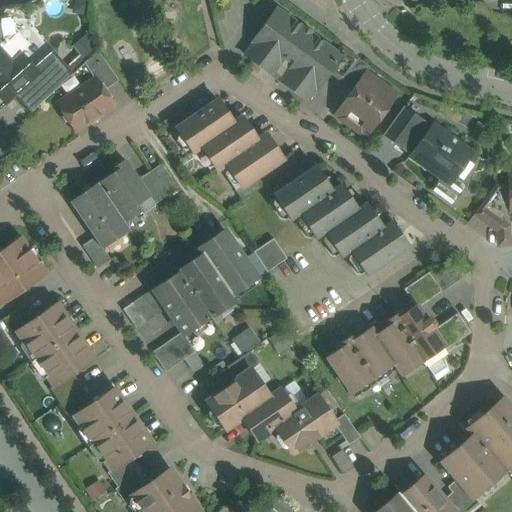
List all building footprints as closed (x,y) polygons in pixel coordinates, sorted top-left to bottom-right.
[(337,53),(276,9),(252,42),(254,44),(245,55),(306,100),(315,88),(317,89),(329,72),(341,56),(337,53)] [(10,18),(0,19),(0,98),(4,103),(20,88),(38,72),(36,69),(21,52),(24,49),(25,45),(16,35),(12,35),(9,20),(10,20),(10,18)] [(359,59),(341,46),(337,53),(341,56),(329,72),(342,82),(345,79),(359,59)] [(118,81),(98,51),(84,63),(94,79),(95,79),(103,91),(118,81)] [(51,55),(36,69),(38,72),(39,72),(20,88),(37,106),(70,76),(51,55)] [(359,59),(345,79),(354,86),(364,73),(365,73),(369,67),(359,59)] [(365,73),(364,73),(354,86),(336,112),(350,122),(350,126),(360,133),(364,132),(368,135),(396,96),(365,73)] [(94,79),(58,104),(63,112),(61,117),(65,123),(70,122),(76,130),(112,106),(103,91),(95,79),(94,79)] [(315,116),(327,97),(315,90),(304,109),(315,116)] [(201,147),(234,123),(218,100),(193,118),(176,129),(177,130),(193,153),(201,147)] [(423,121),(404,106),(383,135),(403,150),(423,121)] [(185,107),(164,122),(171,133),(177,130),(176,129),(193,118),(185,107)] [(234,123),(201,147),(217,170),(225,164),(258,141),(258,140),(242,117),(234,123)] [(473,152),(433,123),(430,126),(423,121),(403,150),(409,155),(408,157),(440,179),(431,191),(451,205),(465,185),(455,178),(473,152)] [(258,141),(225,164),(240,187),(241,188),(257,176),(283,159),(266,135),(258,140),(258,141)] [(125,160),(110,170),(112,174),(97,184),(124,223),(141,212),(136,205),(148,197),(149,196),(138,180),(125,160)] [(178,189),(161,164),(150,172),(167,196),(178,189)] [(299,215),(332,190),(316,166),(273,195),(290,221),(299,215)] [(167,196),(150,172),(138,180),(149,196),(148,197),(154,205),(167,196)] [(257,176),(241,188),(240,187),(235,190),(242,201),(264,186),(257,176)] [(97,184),(70,202),(94,238),(101,249),(102,248),(129,230),(124,223),(97,184)] [(332,190),(299,215),(316,239),(324,233),(358,209),(341,184),(332,190)] [(509,184),(495,185),(477,209),(498,224),(500,220),(503,216),(511,216),(511,212),(510,212),(509,184)] [(358,209),(324,233),(341,258),(350,252),(383,227),(366,203),(358,209)] [(500,220),(498,224),(477,209),(473,214),(497,232),(498,246),(509,245),(508,226),(500,220)] [(383,227),(350,252),(366,276),(409,247),(392,221),(383,227)] [(247,263),(225,230),(199,248),(203,254),(204,254),(231,294),(232,294),(255,277),(256,277),(247,263)] [(20,237),(0,250),(0,306),(46,275),(20,237)] [(94,238),(82,246),(97,268),(110,259),(102,248),(101,249),(94,238)] [(273,239),(253,252),(256,257),(267,272),(287,259),(273,239)] [(231,294),(204,254),(203,254),(179,271),(210,317),(236,300),(232,294),(231,294)] [(267,272),(256,257),(247,263),(256,277),(255,277),(260,284),(270,277),(267,272)] [(450,258),(419,279),(433,299),(463,278),(450,258)] [(179,271),(153,289),(166,309),(182,332),(184,335),(210,317),(179,271)] [(419,279),(404,290),(415,306),(416,306),(418,309),(433,299),(419,279)] [(166,309),(153,289),(142,296),(156,316),(166,309)] [(156,316),(142,296),(133,302),(146,322),(156,316)] [(146,322),(133,302),(123,309),(136,329),(146,322)] [(26,303),(3,319),(13,334),(17,332),(16,331),(35,317),(26,303)] [(35,317),(16,331),(17,332),(35,358),(75,331),(56,303),(35,317)] [(415,306),(406,312),(403,309),(392,317),(422,362),(423,361),(420,356),(440,343),(443,348),(444,347),(433,330),(431,328),(433,327),(434,323),(432,320),(428,319),(426,320),(418,309),(416,306),(415,306)] [(471,333),(458,313),(447,321),(461,340),(471,333)] [(422,362),(392,317),(380,325),(383,329),(374,335),(394,364),(393,365),(398,371),(401,376),(422,362)] [(461,340),(447,321),(433,330),(444,347),(443,348),(445,351),(461,340)] [(394,364),(374,335),(369,328),(359,334),(357,331),(346,339),(373,378),(376,383),(398,371),(393,365),(394,364)] [(240,352),(258,343),(252,330),(234,339),(240,352)] [(75,331),(35,358),(53,385),(54,386),(73,373),(93,359),(75,331)] [(182,332),(171,339),(185,359),(195,352),(184,335),(182,332)] [(185,359),(171,339),(162,345),(176,365),(185,359)] [(346,339),(334,346),(336,350),(326,357),(351,393),(373,378),(346,339)] [(176,365),(162,345),(152,352),(165,372),(176,365)] [(249,351),(226,367),(235,379),(250,369),(251,369),(258,364),(249,351)] [(250,369),(235,379),(236,382),(206,402),(225,429),(241,418),(245,416),(244,415),(270,398),(270,397),(251,369),(250,369)] [(73,373),(54,386),(53,385),(49,388),(59,404),(83,388),(73,373)] [(280,390),(270,397),(270,398),(244,415),(245,416),(241,418),(256,440),(274,427),(296,412),(295,411),(307,403),(293,382),(281,390),(280,390)] [(83,388),(59,404),(70,419),(74,416),(74,415),(92,402),(83,388)] [(92,402),(74,415),(74,416),(93,443),(132,416),(113,388),(92,402)] [(307,403),(295,411),(296,412),(274,427),(292,453),(321,434),(322,436),(336,427),(337,426),(334,421),(317,396),(307,403)] [(511,463),(511,409),(504,401),(500,400),(467,428),(473,435),(474,434),(504,470),(511,463)] [(360,438),(344,414),(334,421),(337,426),(336,427),(348,445),(360,438)] [(132,416),(93,443),(111,470),(111,471),(131,458),(151,443),(132,416)] [(504,470),(474,434),(473,435),(442,462),(457,479),(472,497),(473,497),(504,470)] [(353,468),(342,450),(331,457),(342,475),(353,468)] [(131,458),(111,471),(111,470),(107,472),(117,487),(117,488),(138,474),(141,472),(131,458)] [(181,487),(169,469),(146,485),(131,495),(132,496),(142,511),(197,511),(188,497),(190,496),(183,486),(181,487)] [(138,474),(117,488),(117,487),(114,489),(123,502),(132,496),(131,495),(146,485),(138,474)] [(453,511),(443,500),(423,476),(400,495),(414,511),(453,511)] [(472,497),(457,479),(447,487),(451,493),(452,492),(468,511),(473,511),(481,506),(473,497),(472,497)] [(468,511),(452,492),(451,493),(443,500),(453,511),(468,511)] [(398,493),(375,511),(414,511),(400,495),(398,493)] [(269,506),(275,511),(293,511),(277,497),(269,506)]
